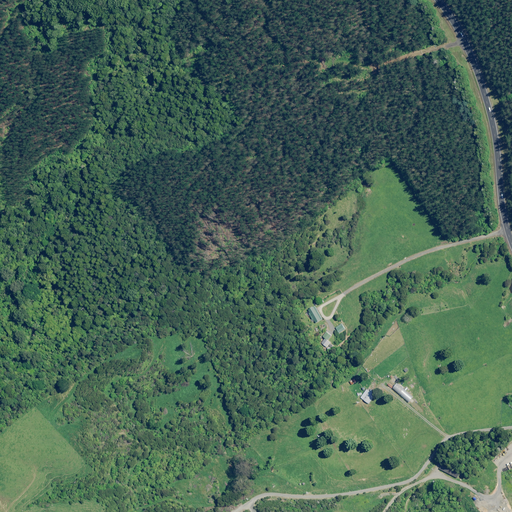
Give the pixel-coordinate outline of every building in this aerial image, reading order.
[(310,308),(310,309),(309,310),(309,311),(308,311),(311,317),(312,316),(316,323),(323,319),(315,306),(313,308),(312,307),(310,308)] [(346,329),(342,324),(336,328),(340,333),(346,329)] [(332,336),(327,332),(323,336),(326,338),(322,343),(327,347),(331,343),(328,341),(332,336)] [(397,384),(394,387),(390,384),(388,386),(392,390),(393,389),(409,403),(413,398),(397,384)] [(375,393),(371,390),(370,392),(367,390),(361,398),(368,403),(375,393)]
